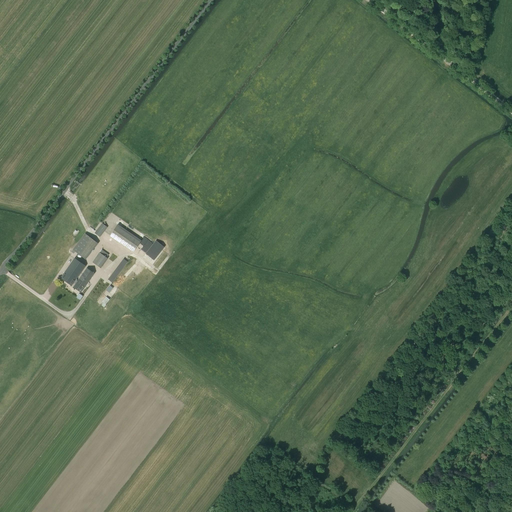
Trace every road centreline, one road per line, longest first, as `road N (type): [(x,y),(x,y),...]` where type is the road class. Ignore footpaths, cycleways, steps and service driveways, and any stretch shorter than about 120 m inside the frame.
road 1 (track): [(0,273),(210,0)]
road 2 (unclassified): [(511,111),(369,0)]
